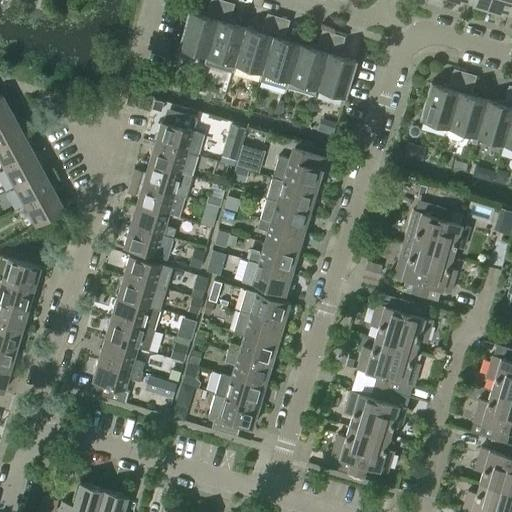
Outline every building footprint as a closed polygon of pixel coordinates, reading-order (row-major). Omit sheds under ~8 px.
[(188,10),(178,46),(206,54),(203,62),(204,62),(221,2),(222,0),(209,0),(206,11),(205,15),(198,13),(188,10)] [(466,0),(472,2),(474,5),(486,8),(488,0),(466,0)] [(488,0),(486,8),(498,12),(501,10),(507,12),(511,0),(488,0)] [(233,6),(221,2),(204,62),(231,70),(244,26),(228,21),(233,6)] [(236,63),(261,71),(277,19),(265,15),(261,31),(244,26),(231,70),(234,71),(236,63)] [(277,19),(261,71),(259,78),(286,87),(299,43),(272,35),(277,19)] [(316,48),(299,43),(286,87),(314,95),(332,35),(321,32),(316,48)] [(343,39),(332,35),(314,95),(316,87),(344,96),(355,59),(338,54),(343,39)] [(448,126),(463,74),(452,71),(447,87),(430,82),(419,118),(448,126)] [(463,74),(448,126),(475,134),(486,98),(470,93),(474,78),(463,74)] [(486,98),(475,134),(503,143),(511,111),(511,88),(507,87),(502,103),(486,98)] [(0,118),(12,113),(1,93),(0,93),(0,118)] [(170,108),(166,121),(160,119),(154,141),(197,153),(203,132),(193,129),(197,115),(170,108)] [(511,111),(503,143),(511,145),(511,111)] [(12,113),(0,118),(0,143),(22,132),(12,113)] [(230,123),(227,135),(241,139),(245,127),(230,123)] [(22,132),(0,143),(0,157),(4,166),(32,151),(22,132)] [(148,161),(191,174),(197,153),(154,141),(148,161)] [(250,145),(241,143),(236,161),(245,163),(250,145)] [(272,176),(315,188),(321,167),(320,166),(323,156),(293,147),(290,158),(278,154),(272,176)] [(32,151),(4,166),(15,185),(43,170),(32,151)] [(133,168),(130,179),(185,195),(191,174),(148,161),(145,171),(133,168)] [(235,166),(232,176),(243,180),(246,169),(235,166)] [(43,170),(15,185),(25,204),(53,189),(43,170)] [(315,188),(272,176),(266,196),(309,209),(315,188)] [(130,179),(127,190),(138,193),(135,203),(168,213),(178,216),(179,216),(185,195),(130,179)] [(53,189),(25,204),(36,224),(64,208),(53,189)] [(208,192),(206,199),(218,202),(220,195),(208,192)] [(223,206),(236,210),(239,198),(227,194),(223,206)] [(259,217),(303,230),(309,209),(266,196),(259,217)] [(447,196),(444,206),(452,208),(454,198),(447,196)] [(129,223),(172,236),(175,227),(164,224),(168,213),(135,203),(129,223)] [(406,231),(403,241),(431,250),(444,206),(436,203),(433,214),(413,208),(406,231)] [(444,206),(431,250),(451,256),(454,245),(462,247),(469,225),(448,219),(452,208),(444,206)] [(225,209),(221,221),(230,223),(234,212),(225,209)] [(303,230),(259,217),(257,227),(268,230),(264,241),(296,251),(303,230)] [(172,236),(129,223),(123,245),(155,254),(166,258),(172,236)] [(212,243),(225,246),(230,232),(217,228),(212,243)] [(247,258),(290,271),(296,251),(264,241),(261,252),(250,249),(247,258)] [(400,252),(393,274),(413,280),(410,291),(418,293),(431,250),(403,241),(400,252)] [(194,248),(189,264),(199,267),(203,250),(194,248)] [(431,250),(418,293),(425,296),(429,285),(449,291),(456,269),(448,266),(451,256),(431,250)] [(0,253),(0,276),(33,286),(40,265),(8,255),(7,256),(0,253)] [(123,274),(166,287),(172,266),(161,262),(129,253),(123,274)] [(218,270),(222,257),(211,253),(207,267),(218,270)] [(290,271),(247,258),(241,280),(252,283),(284,293),(290,271)] [(365,266),(365,268),(379,273),(381,264),(367,260),(365,266)] [(116,295),(160,308),(166,287),(123,274),(116,295)] [(511,275),(503,306),(511,309),(511,275)] [(0,298),(27,307),(33,286),(0,276),(0,298)] [(213,278),(208,295),(217,298),(222,281),(213,278)] [(195,279),(191,294),(201,297),(206,282),(195,279)] [(239,309),(282,322),(288,300),(256,291),(245,288),(239,309)] [(160,308),(116,295),(110,316),(153,329),(160,308)] [(192,296),(188,310),(197,312),(201,298),(192,296)] [(374,337),(394,343),(407,299),(399,297),(396,307),(376,301),(369,324),(377,326),(374,337)] [(0,321),(21,328),(27,307),(0,298),(0,321)] [(407,299),(394,343),(414,349),(417,338),(425,340),(432,318),(423,316),(426,305),(407,299)] [(206,300),(202,312),(210,314),(213,302),(206,300)] [(282,322),(239,309),(233,330),(244,333),(276,342),(282,322)] [(104,336),(147,349),(153,329),(110,316),(104,336)] [(0,343),(15,348),(21,328),(0,321),(0,343)] [(184,323),(180,336),(189,339),(193,326),(184,323)] [(198,329),(194,340),(203,342),(206,332),(198,329)] [(227,350),(270,363),(276,342),(244,333),(240,344),(229,341),(227,350)] [(147,349),(104,336),(98,357),(142,370),(141,370),(144,361),(133,357),(136,346),(147,350),(147,349)] [(381,386),(394,343),(374,337),(371,348),(363,345),(356,367),(376,373),(373,384),(381,386)] [(0,366),(9,369),(15,348),(0,343),(0,366)] [(175,343),(172,356),(183,359),(187,346),(175,343)] [(394,343),(381,386),(389,389),(392,378),(412,384),(419,362),(411,359),(414,349),(394,343)] [(270,363),(227,350),(224,360),(235,363),(231,374),(264,384),(270,363)] [(191,351),(188,362),(197,364),(200,354),(191,351)] [(490,389),(510,395),(511,388),(511,359),(492,354),(485,376),(493,378),(490,389)] [(142,370),(98,357),(92,379),(104,382),(100,394),(125,401),(129,388),(124,387),(127,376),(139,380),(142,370)] [(188,363),(182,382),(190,384),(196,365),(188,363)] [(9,369),(0,366),(0,389),(3,391),(9,369)] [(171,368),(168,377),(177,380),(180,371),(171,368)] [(217,382),(214,392),(257,405),(264,384),(231,374),(220,371),(217,382)] [(148,373),(143,389),(172,398),(176,382),(148,373)] [(368,430),(381,386),(373,384),(370,395),(350,389),(343,411),(351,414),(348,424),(368,430)] [(381,386),(368,430),(388,436),(391,425),(399,428),(406,406),(385,400),(389,389),(381,386)] [(497,439),(510,395),(490,389),(487,400),(479,397),(472,420),(493,426),(489,437),(497,439)] [(257,405),(214,392),(208,412),(214,414),(211,426),(235,434),(239,422),(251,426),(257,405)] [(511,395),(510,395),(497,439),(504,441),(505,441),(508,430),(511,431),(511,395)] [(175,405),(173,415),(183,418),(186,408),(175,405)] [(355,474),(368,430),(348,424),(345,435),(337,432),(330,455),(351,461),(347,472),(355,474)] [(368,430),(355,474),(362,476),(366,465),(386,471),(393,449),(385,447),(388,436),(368,430)] [(499,487),(511,443),(505,441),(504,441),(501,451),(480,445),(474,468),(482,470),(479,481),(499,487)] [(499,487),(511,490),(511,442),(511,443),(499,487)] [(95,511),(103,487),(79,480),(73,503),(62,499),(57,511),(95,511)] [(490,511),(499,487),(479,481),(476,491),(467,489),(461,511),(463,511),(490,511)] [(103,487),(95,511),(121,511),(127,494),(103,487)] [(511,511),(511,490),(499,487),(490,511),(511,511)] [(53,511),(57,500),(41,495),(36,509),(46,511),(53,511)]
